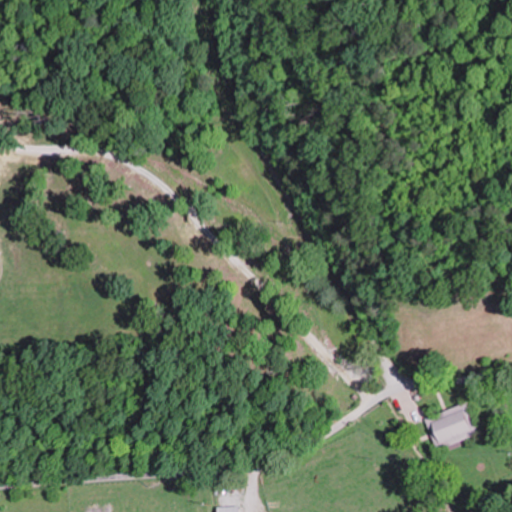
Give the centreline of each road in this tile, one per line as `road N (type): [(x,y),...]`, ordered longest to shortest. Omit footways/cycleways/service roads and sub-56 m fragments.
road 1 (residential): [(0,486),(249,464),(400,390),(511,369)]
road 2 (track): [(417,388),(255,28),(250,0)]
